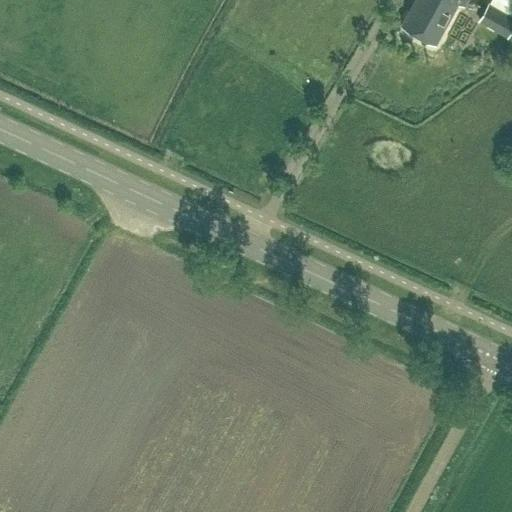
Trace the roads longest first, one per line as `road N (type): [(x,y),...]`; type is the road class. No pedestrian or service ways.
road 1 (secondary): [(497,357),(0,126)]
road 2 (unclassified): [(412,511),(497,357)]
